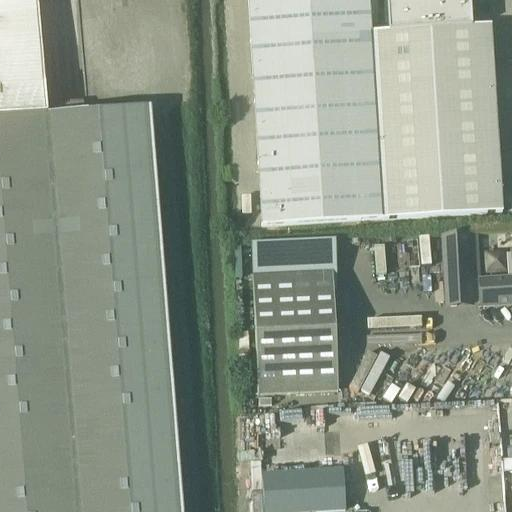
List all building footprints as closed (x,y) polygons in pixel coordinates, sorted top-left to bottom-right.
[(36,0),(0,0),(0,511),(181,511),(149,112),(83,117),(82,103),(49,106),(50,120),(46,120),(36,0)] [(392,0),(390,3),(392,34),(370,35),(368,0),(247,0),(262,230),(382,223),(502,216),(490,29),(468,30),(466,0),(392,0)] [(468,237),(441,239),(445,288),(471,286),(468,237)] [(331,246),(251,250),(258,398),(338,395),(331,246)] [(511,259),(511,281),(480,283),(481,310),(511,307),(511,254),(511,255),(511,259)] [(511,462),(503,463),(503,475),(511,474),(511,462)] [(345,511),(343,473),(262,478),(263,511),(345,511)]
